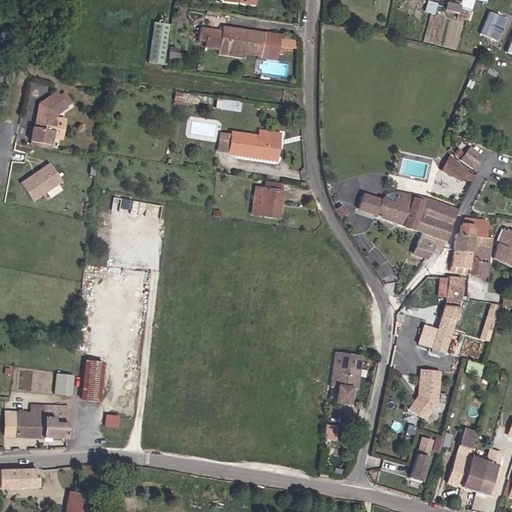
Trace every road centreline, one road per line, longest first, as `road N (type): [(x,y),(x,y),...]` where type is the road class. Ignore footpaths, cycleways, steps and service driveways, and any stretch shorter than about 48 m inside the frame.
road 1 (residential): [(314,0),(310,97),(319,188),(388,312),(354,492)]
road 2 (tertiary): [(0,461),(120,457),(354,492)]
